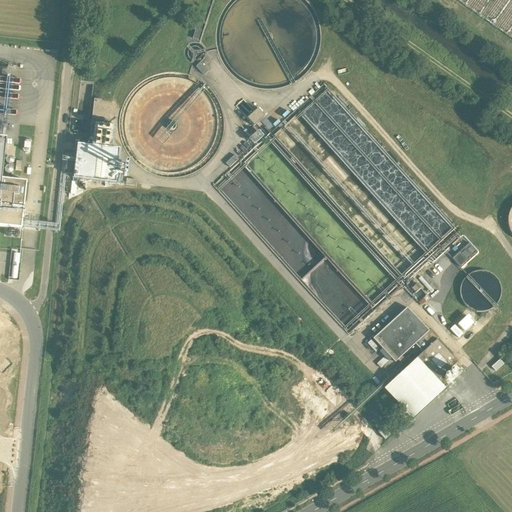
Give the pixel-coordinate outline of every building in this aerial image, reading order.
[(196,28),(192,39),(198,41),(201,30),(196,28)] [(93,82),(80,81),(77,110),(76,113),(74,134),(86,135),(88,118),(89,118),(93,82)] [(254,112),(243,100),(241,101),(237,104),(238,104),(235,106),(247,119),(254,112)] [(247,119),(253,127),(264,117),(257,109),(254,112),(247,119)] [(95,124),(92,146),(77,144),(73,179),(115,183),(119,149),(111,148),(113,126),(95,124)] [(26,182),(2,179),(6,138),(0,137),(0,227),(21,229),(26,182)] [(13,163),(13,161),(13,160),(12,159),(11,158),(9,157),(8,158),(6,159),(5,160),(5,162),(5,163),(6,164),(8,165),(9,166),(11,165),(12,164),(13,163)] [(12,172),(12,171),(12,169),(11,168),(10,167),(8,167),(7,167),(5,168),(4,169),(4,171),(4,173),(5,174),(7,175),(8,175),(10,175),(11,174),(12,172)] [(464,238),(451,250),(456,255),(469,244),(464,238)] [(456,255),(452,259),(459,268),(476,252),(469,244),(456,255)] [(423,291),(418,286),(413,291),(418,296),(423,291)] [(429,331),(407,308),(373,339),(382,349),(380,351),(389,361),(391,359),(395,363),(415,344),(422,338),(429,331)] [(429,331),(422,338),(429,346),(436,339),(438,338),(431,330),(429,331)] [(422,338),(415,344),(423,352),(429,346),(422,338)] [(457,362),(436,339),(429,346),(423,352),(416,359),(437,381),(457,362)] [(437,381),(416,359),(385,389),(412,418),(444,389),(437,381)] [(397,427),(390,419),(377,432),(384,440),(397,427)]
